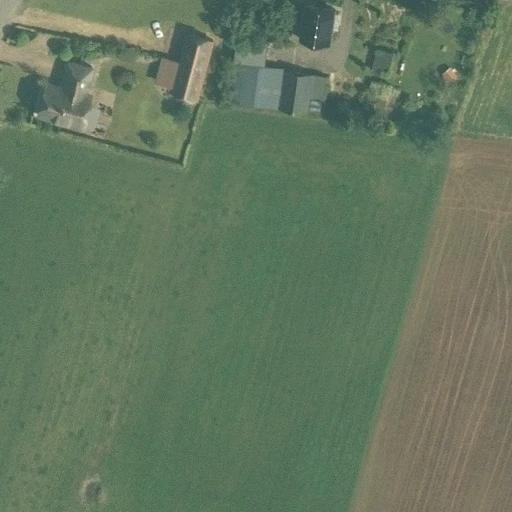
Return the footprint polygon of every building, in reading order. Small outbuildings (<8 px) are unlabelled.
[(338,27),(340,12),(335,12),(335,9),(307,5),(303,37),(331,41),(333,26),(338,27)] [(169,92),(198,100),(215,39),(185,31),(169,92)] [(376,49),(372,68),(388,72),(393,53),(376,49)] [(321,114),(327,73),(235,61),(229,101),(321,114)] [(83,94),(90,69),(67,62),(60,88),(44,83),(36,114),(81,126),(89,95),(83,94)] [(390,123),(398,89),(371,83),(363,116),(390,123)]
